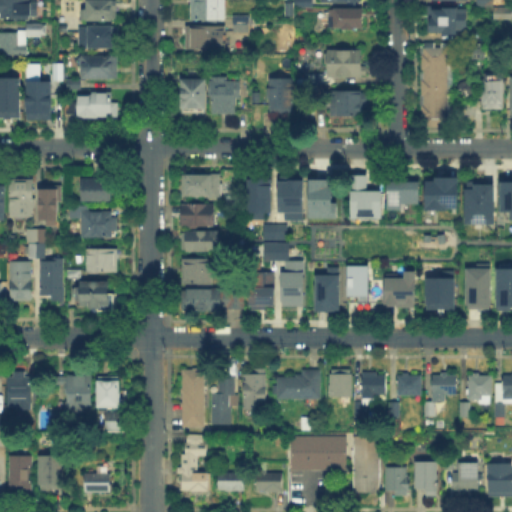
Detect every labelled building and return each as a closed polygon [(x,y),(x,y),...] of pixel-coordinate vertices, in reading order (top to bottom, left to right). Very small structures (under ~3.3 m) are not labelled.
[(225,0),(225,21),(192,21),(192,0),(225,0)] [(299,8),(299,0),(314,0),(314,8),(299,8)] [(0,16),(0,1),(36,1),(36,16),(0,16)] [(87,2),(117,2),(117,12),(114,12),(114,21),(87,21),(87,2)] [(511,8),(511,19),(496,19),(496,8),(511,8)] [(363,11),(363,28),(329,28),(329,11),(363,11)] [(431,11),(467,11),(467,32),(430,32),(431,11)] [(235,34),(235,16),(250,16),(250,34),(235,34)] [(31,37),(31,25),(45,25),(45,37),(31,37)] [(120,28),(120,48),(80,48),(80,28),(120,28)] [(225,28),(225,51),(191,50),(191,28),(225,28)] [(0,56),(0,34),(28,34),(28,56),(0,56)] [(472,46),(487,46),(487,63),(472,63),(472,46)] [(421,48),(448,48),(447,127),(420,127),(421,48)] [(364,51),(363,78),(331,78),(331,51),(364,51)] [(82,57),(119,57),(119,79),(82,79),(82,57)] [(63,77),(63,79),(54,79),(54,64),(63,64),(63,77)] [(478,109),(478,77),(505,77),(504,109),(478,109)] [(20,95),(20,111),(0,111),(0,78),(7,79),(7,82),(20,82),(20,95)] [(182,112),(182,79),(206,79),(206,112),(182,112)] [(270,110),(270,79),(294,80),(294,110),(270,110)] [(214,113),(214,80),(235,80),(235,113),(214,113)] [(465,80),(467,80),(470,81),(472,83),(474,86),(474,87),(474,90),(473,93),(471,96),(470,97),(468,97),(465,98),(462,97),(460,96),(458,93),(456,90),(456,87),(458,84),(460,82),(462,80),(465,80)] [(81,81),(81,90),(69,90),(69,81),(81,81)] [(51,95),(51,113),(28,112),(28,82),(38,82),(38,86),(51,86),(51,95)] [(115,108),(115,117),(79,117),(79,114),(67,114),(67,102),(79,102),(79,96),(91,96),(91,92),(115,92),(115,108)] [(368,95),(368,116),(331,116),(331,95),(368,95)] [(262,217),(244,217),(244,174),(269,173),(270,211),(262,211),(262,217)] [(276,173),(276,211),(283,211),(283,218),(301,218),(300,173),(276,173)] [(348,173),(348,217),(381,217),(381,189),(365,189),(365,173),(348,173)] [(432,175),(432,179),(423,179),(423,207),(456,207),(456,175),(432,175)] [(221,176),(221,197),(184,197),(184,176),(221,176)] [(511,217),(508,217),(508,210),(498,210),(498,176),(511,176),(511,217)] [(307,178),(307,217),(335,217),(335,201),(330,201),(330,178),(307,178)] [(34,217),(12,216),(13,180),(34,180),(34,217)] [(82,202),(82,180),(112,180),(112,202),(82,202)] [(386,180),(386,207),(401,207),(401,203),(418,202),(418,180),(386,180)] [(462,223),(462,187),(464,187),(464,180),(491,180),(491,183),(492,183),(492,223),(462,223)] [(42,190),(60,190),(59,220),(42,219),(42,190)] [(183,227),(183,206),(216,206),(216,227),(183,227)] [(91,208),(91,213),(114,213),(114,219),(119,219),(119,231),(114,231),(114,236),(83,236),(83,220),(72,220),(72,208),(91,208)] [(261,222),(261,238),(285,238),(285,222),(261,222)] [(29,256),(29,231),(46,231),(46,256),(29,256)] [(188,252),(188,232),(215,232),(215,252),(188,252)] [(262,241),(262,258),(283,258),(287,258),(287,241),(262,241)] [(116,250),(116,272),(90,272),(90,250),(116,250)] [(302,258),(302,306),(279,306),(279,270),(283,270),(283,258),(287,258),(302,258)] [(42,300),(42,260),(66,260),(66,300),(42,300)] [(215,261),(215,284),(184,284),(185,260),(215,261)] [(489,262),(489,306),(464,306),(464,262),(489,262)] [(511,262),(493,262),(493,309),(511,309),(511,262)] [(32,263),(32,301),(13,301),(13,263),(32,263)] [(346,265),(345,301),(356,301),(356,306),(365,307),(366,265),(346,265)] [(338,266),(337,273),(340,273),(339,310),(313,309),(314,274),(326,274),(326,266),(338,266)] [(452,269),(453,308),(424,308),(424,276),(438,276),(438,269),(452,269)] [(273,270),(273,304),(264,304),(264,307),(249,307),(249,304),(246,304),(246,270),(273,270)] [(420,270),(420,301),(386,302),(385,279),(389,279),(389,273),(401,273),(401,277),(409,277),(409,270),(420,270)] [(81,307),(81,283),(113,283),(112,307),(81,307)] [(244,313),(183,312),(184,290),(244,290),(244,313)] [(261,372),(261,368),(268,368),(268,409),(246,409),(246,372),(261,372)] [(184,370),(207,370),(207,427),(183,427),(184,370)] [(332,371),(353,371),(353,397),(332,397),(332,371)] [(311,375),(311,372),(322,372),(322,399),(279,399),(279,375),(311,375)] [(10,375),(32,375),(32,409),(10,409),(10,375)] [(94,375),(94,412),(65,411),(65,384),(57,384),(57,375),(94,375)] [(387,375),(386,398),(374,398),(374,402),(364,402),(364,375),(387,375)] [(399,396),(399,375),(423,375),(423,396),(399,396)] [(434,395),(434,375),(457,376),(457,395),(434,395)] [(492,376),(492,400),(469,400),(470,376),(492,376)] [(234,377),(234,424),(216,424),(216,377),(234,377)] [(511,377),(511,404),(506,404),(506,417),(497,417),(497,383),(507,383),(507,377),(511,377)] [(98,409),(98,378),(123,378),(123,409),(98,409)] [(423,401),(432,401),(432,414),(423,414),(423,401)] [(399,404),(399,417),(391,417),(391,404),(399,404)] [(470,404),(470,417),(461,417),(461,404),(470,404)] [(108,428),(108,412),(127,412),(127,428),(108,428)] [(198,456),(198,473),(210,473),(210,492),(183,492),(183,455),(187,455),(188,436),(208,436),(208,456),(198,456)] [(293,471),(293,437),(349,437),(349,471),(293,471)] [(355,493),(355,438),(382,438),(381,493),(355,493)] [(11,493),(11,456),(35,456),(35,493),(11,493)] [(40,493),(40,457),(63,457),(62,493),(40,493)] [(417,462),(442,462),(442,489),(431,490),(431,487),(417,487),(417,462)] [(474,466),(474,474),(479,474),(479,492),(452,492),(452,474),(463,474),(463,465),(474,466)] [(502,467),(502,474),(511,474),(511,494),(489,494),(489,474),(494,474),(494,467),(502,467)] [(387,469),(409,469),(409,496),(400,496),(400,493),(387,493),(387,469)] [(112,472),(112,493),(87,493),(87,472),(112,472)] [(221,474),(244,474),(244,491),(221,491),(221,474)] [(258,477),(282,477),(282,493),(258,493),(258,477)]
